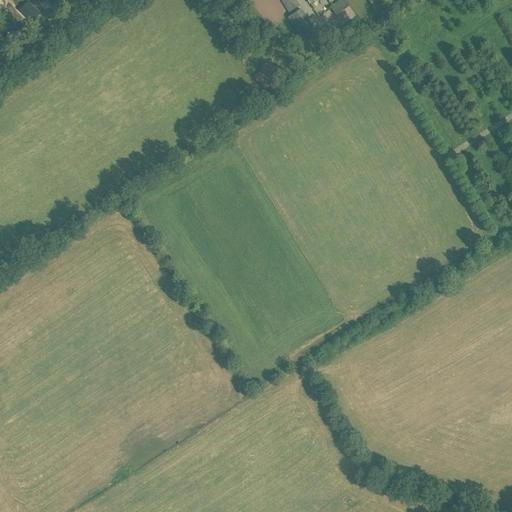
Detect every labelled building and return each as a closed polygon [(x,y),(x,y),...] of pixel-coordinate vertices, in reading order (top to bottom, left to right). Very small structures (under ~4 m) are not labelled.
[(294,0),(280,0),(289,12),(298,6),(294,0)] [(344,0),(339,0),(329,7),(335,16),(349,6),(344,0)] [(28,2),(20,11),(31,22),(40,14),(28,2)] [(301,10),(288,18),(307,48),(320,39),(301,10)] [(8,36),(7,36),(10,44),(11,44),(22,40),(23,39),(23,38),(21,34),(20,32),(14,34),(8,36)] [(261,72),(254,77),(258,83),(259,83),(264,91),(269,88),(264,80),(266,78),(261,72)]
